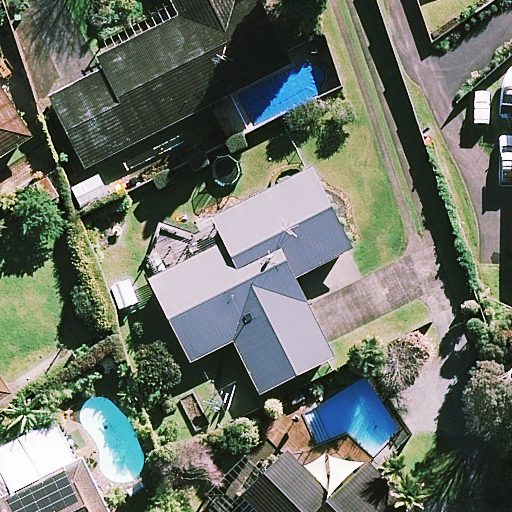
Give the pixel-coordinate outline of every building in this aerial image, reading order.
[(179,0),(187,14),(105,56),(111,67),(58,95),(93,164),(293,62),(261,0),(179,0)] [(0,165),(34,144),(0,89),(0,165)] [(351,257),(313,177),(214,224),(226,248),(153,283),(193,369),(238,347),(262,399),(332,365),(294,285),(351,257)] [(0,407),(12,399),(0,381),(0,407)] [(23,440),(30,454),(0,468),(0,511),(108,511),(85,464),(76,468),(62,438),(55,424),(23,440)] [(330,504),(293,460),(246,499),(257,511),(397,511),(365,473),(330,504)]
